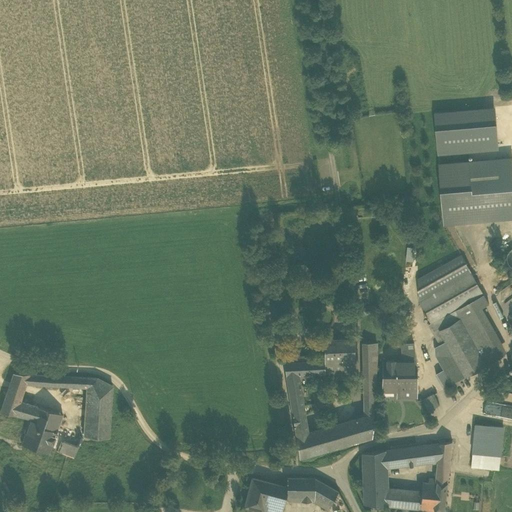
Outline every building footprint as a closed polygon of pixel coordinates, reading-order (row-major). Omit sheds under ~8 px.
[(498,147),(495,107),(435,112),(439,152),(498,147)] [(511,157),(439,164),(444,224),(511,217),(511,157)] [(418,290),(419,301),(472,272),(463,258),(462,254),(418,279),(418,290)] [(419,301),(431,323),(435,321),(456,310),(484,294),(472,272),(419,301)] [(484,294),(456,310),(460,318),(487,365),(501,357),(507,352),(482,307),(489,304),(484,294)] [(435,321),(440,330),(460,318),(456,310),(435,321)] [(487,365),(460,318),(440,330),(446,341),(458,362),(466,377),(487,365)] [(440,345),(446,341),(440,330),(435,321),(431,323),(429,324),(440,345)] [(324,360),(324,373),(354,372),(353,338),(323,339),(324,360)] [(445,369),(453,384),(466,377),(458,362),(446,341),(440,345),(436,346),(437,355),(445,369)] [(362,343),(364,416),(373,413),(377,358),(377,343),(362,343)] [(401,344),(402,355),(415,356),(414,343),(401,344)] [(417,356),(415,356),(402,355),(402,356),(403,356),(403,362),(404,389),(401,389),(401,396),(416,396),(417,396),(416,357),(418,356),(417,356)] [(283,362),(292,417),(305,415),(298,374),(324,373),(324,360),(283,362)] [(401,389),(404,389),(403,362),(394,362),(394,360),(386,360),(386,362),(382,362),(381,389),(401,389)] [(444,388),(445,389),(453,384),(445,369),(436,374),(444,388)] [(26,384),(86,388),(87,377),(29,374),(28,374),(14,373),(13,373),(10,382),(25,385),(26,384)] [(96,378),(87,377),(86,388),(83,436),(109,438),(112,386),(96,378)] [(23,392),(25,385),(10,382),(7,389),(23,392)] [(20,401),(23,392),(7,389),(0,410),(0,412),(29,419),(30,416),(40,419),(36,430),(55,436),(59,424),(62,415),(20,401)] [(439,401),(448,396),(444,389),(435,393),(439,401)] [(422,400),(428,412),(439,405),(433,394),(422,400)] [(371,438),(373,413),(364,416),(308,431),(295,435),(299,458),(371,438)] [(306,422),(305,415),(292,417),(293,424),(306,422)] [(21,444),(49,454),(49,453),(48,453),(50,449),(52,444),(54,438),(55,436),(36,430),(40,419),(30,416),(29,419),(25,429),(27,430),(26,433),(24,432),(24,433),(25,433),(22,444),(21,444)] [(308,431),(306,422),(293,424),(295,435),(308,431)] [(54,438),(61,441),(78,447),(81,438),(81,437),(81,436),(60,428),(61,425),(59,424),(55,436),(54,438)] [(500,456),(503,426),(475,424),(473,454),(500,456)] [(52,444),(50,449),(57,452),(61,441),(54,438),(52,444)] [(73,458),(78,447),(61,441),(57,452),(73,458)] [(452,442),(439,443),(437,461),(437,464),(450,465),(452,442)] [(385,468),(437,461),(439,443),(388,450),(384,450),(385,468)] [(363,503),(386,506),(386,499),(385,487),(385,468),(384,450),(362,453),(363,503)] [(472,466),(499,469),(500,456),(473,454),(472,466)] [(448,483),(449,472),(436,470),(435,479),(434,482),(436,482),(436,481),(448,483)] [(313,498),(329,507),(337,491),(314,478),(286,477),(286,487),(287,488),(285,497),(313,498)] [(280,511),(285,497),(287,488),(286,487),(261,481),(261,480),(251,478),(244,506),(262,511),(280,511)] [(421,490),(420,498),(419,509),(445,511),(448,483),(436,481),(436,482),(434,482),(435,479),(428,478),(428,483),(422,483),(421,490)] [(421,490),(385,487),(386,499),(406,500),(406,497),(413,497),(412,508),(415,508),(416,498),(420,498),(421,490)] [(406,497),(406,500),(405,507),(412,508),(413,497),(406,497)] [(386,506),(405,507),(406,500),(386,499),(386,506)]
